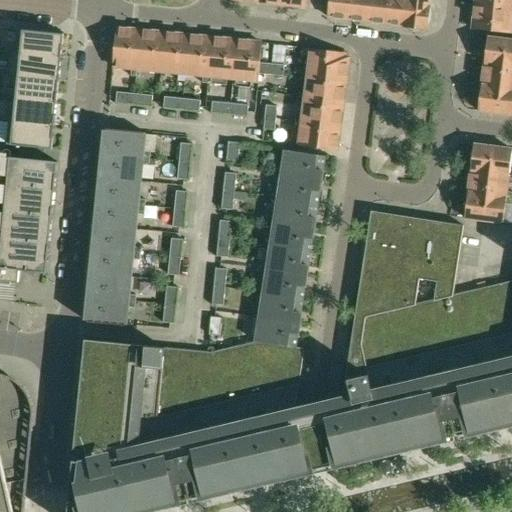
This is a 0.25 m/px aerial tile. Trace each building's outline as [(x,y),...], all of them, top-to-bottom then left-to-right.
[(349,0),(330,0),(329,12),(327,12),(327,15),(328,16),(328,17),(348,20),(349,0)] [(349,0),(348,20),(361,21),(367,22),(369,0),(349,0)] [(387,24),(389,0),(369,0),(367,22),(387,24)] [(389,0),(387,24),(399,26),(404,26),(404,27),(405,28),(408,28),(410,4),(407,4),(407,0),(389,0)] [(407,0),(407,4),(410,4),(408,28),(425,30),(427,30),(428,30),(428,27),(431,21),(431,15),(430,10),(430,6),(429,6),(429,0),(407,0)] [(511,0),(475,0),(476,4),(511,8),(511,0)] [(511,8),(476,4),(473,30),(511,34),(511,32),(511,8)] [(117,28),(115,44),(113,67),(132,69),(131,76),(137,77),(137,69),(138,70),(142,31),(117,28)] [(62,58),(63,45),(64,35),(52,33),(18,30),(16,52),(15,53),(62,58)] [(166,33),(142,31),(138,70),(162,72),(166,33)] [(185,82),(186,74),(190,36),(166,33),(162,72),(179,74),(178,81),(185,82)] [(214,38),(190,36),(186,74),(203,76),(203,84),(209,84),(210,77),(214,38)] [(511,40),(488,37),(485,62),(511,65),(511,40)] [(227,78),(234,79),(238,40),(214,38),(210,77),(213,77),(212,85),(227,86),(227,78)] [(258,81),(262,43),(238,40),(234,79),(236,79),(235,87),(251,89),(252,81),(258,81)] [(308,74),(347,79),(349,57),(343,57),(343,53),(304,48),(304,54),(311,55),(308,74)] [(15,53),(16,52),(11,52),(8,76),(18,77),(18,76),(59,81),(60,71),(62,58),(15,53)] [(511,65),(485,62),(482,86),(511,89),(511,65)] [(271,75),(272,64),(260,63),(259,74),(271,75)] [(272,64),(271,75),(283,76),(284,65),(272,64)] [(307,80),(305,98),(344,103),(347,79),(308,74),(301,73),(300,79),(307,80)] [(18,76),(18,77),(16,99),(57,103),(57,101),(58,101),(58,100),(57,100),(58,94),(58,93),(59,81),(18,76)] [(478,111),(511,114),(511,89),(482,86),(478,111)] [(116,103),(135,105),(136,94),(117,92),(116,103)] [(153,96),(136,94),(135,105),(152,107),(153,96)] [(164,108),(182,110),(183,99),(165,97),(164,108)] [(341,126),(344,103),(305,98),(298,97),(297,103),(304,104),(302,121),(341,126)] [(57,103),(16,99),(13,121),(13,122),(55,126),(55,124),(55,123),(56,117),(56,115),(57,103)] [(200,112),(200,107),(201,101),(183,99),(182,110),(200,112)] [(211,113),(230,115),(231,104),(213,102),(211,113)] [(231,104),(230,115),(248,116),(249,105),(231,104)] [(266,106),(265,117),(276,118),(278,107),(266,106)] [(275,131),(276,118),(265,117),(264,130),(275,131)] [(9,120),(6,145),(52,150),(55,126),(13,122),(13,121),(9,120)] [(341,126),(302,121),(295,120),(294,127),(301,128),(299,146),(337,151),(341,126)] [(104,154),(143,158),(150,158),(150,152),(143,152),(145,133),(107,129),(104,154)] [(238,161),(240,143),(229,142),(227,160),(238,161)] [(192,144),(188,144),(181,143),(179,161),(191,162),(192,144)] [(511,149),(474,145),(471,170),(509,174),(511,153),(511,149)] [(286,151),(283,169),(276,168),(275,174),(282,175),(320,181),(324,156),(286,151)] [(0,280),(11,282),(19,282),(20,271),(43,274),(47,274),(51,230),(52,221),(53,216),(53,215),(53,209),(54,207),(58,162),(10,157),(10,154),(0,153),(0,280)] [(102,178),(140,181),(142,164),(149,164),(150,158),(143,158),(104,154),(102,178)] [(189,180),(191,162),(179,161),(178,179),(189,180)] [(471,170),(468,193),(511,198),(511,192),(507,192),(509,174),(471,170)] [(237,174),(230,173),(226,173),(224,191),(235,192),(237,174)] [(320,181),(282,175),(275,174),(274,181),(281,182),(279,199),(317,205),(320,181)] [(100,201),(138,205),(145,206),(146,200),(139,199),(140,181),(102,178),(100,201)] [(175,209),(186,210),(188,192),(177,191),(175,209)] [(234,199),(235,192),(224,191),(222,209),(233,210),(234,199)] [(246,193),(235,192),(234,199),(245,200),(246,193)] [(465,218),(503,223),(506,204),(511,205),(511,198),(468,193),(465,218)] [(267,222),(275,223),(313,229),(317,205),(279,199),(276,216),(268,215),(267,222)] [(100,201),(97,225),(136,229),(137,212),(144,213),(145,206),(138,205),(100,201)] [(175,209),(173,227),(184,228),(186,210),(175,209)] [(211,352),(165,348),(140,346),(140,345),(91,341),(88,370),(83,370),(74,460),(73,464),(71,490),(70,494),(68,511),(132,511),(133,511),(159,506),(162,505),(189,499),(192,498),(219,492),(222,491),(248,485),(252,484),(278,478),(281,477),(366,457),(370,456),(369,456),(396,450),(399,449),(425,443),(428,442),(455,436),(458,435),(485,429),(488,428),(511,422),(511,281),(453,295),(464,226),(371,213),(343,399),(295,410),(305,349),(295,347),(256,342),(211,352)] [(232,222),(225,221),(221,221),(219,239),(230,240),(232,222)] [(274,230),(271,247),(309,253),(313,229),(275,223),(267,222),(266,228),(274,230)] [(136,229),(97,225),(95,249),(140,254),(141,248),(134,247),(136,229)] [(170,257),(181,258),(183,240),(172,239),(170,257)] [(217,257),(222,257),(228,258),(230,240),(219,239),(217,257)] [(268,270),(306,276),(309,253),(271,247),(268,270)] [(95,249),(92,273),(131,277),(132,267),(133,259),(140,260),(140,254),(95,249)] [(181,258),(170,257),(168,275),(179,276),(181,258)] [(227,270),(220,269),(216,268),(214,286),(225,287),(227,270)] [(268,270),(264,294),(302,300),(306,276),(268,270)] [(131,277),(92,273),(90,297),(129,301),(136,301),(136,296),(129,295),(131,277)] [(165,304),(176,306),(178,288),(167,286),(165,304)] [(224,306),(225,287),(214,286),(212,304),(224,306)] [(253,317),(260,318),(299,324),(302,300),(264,294),(261,312),(254,310),(253,317)] [(136,301),(129,301),(90,297),(88,322),(126,326),(128,307),(135,308),(136,301)] [(174,324),(176,306),(165,304),(163,322),(174,324)] [(209,335),(210,335),(220,336),(222,318),(211,317),(209,335)] [(260,318),(256,342),(295,347),(299,324),(260,318)] [(10,377),(5,375),(0,373),(0,511),(24,511),(28,470),(34,417),(34,413),(33,408),(33,404),(31,400),(29,396),(27,392),(25,388),(21,384),(18,381),(14,379),(10,377)]
